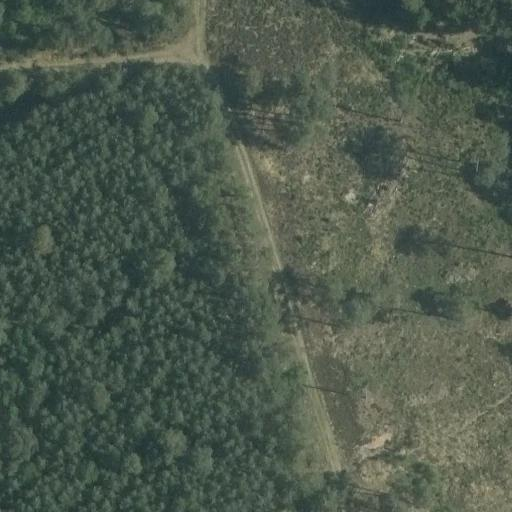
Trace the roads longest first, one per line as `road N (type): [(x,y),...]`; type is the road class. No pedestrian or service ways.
road 1 (track): [(202,0),(197,51),(218,94),(341,511)]
road 2 (track): [(0,76),(197,51)]
